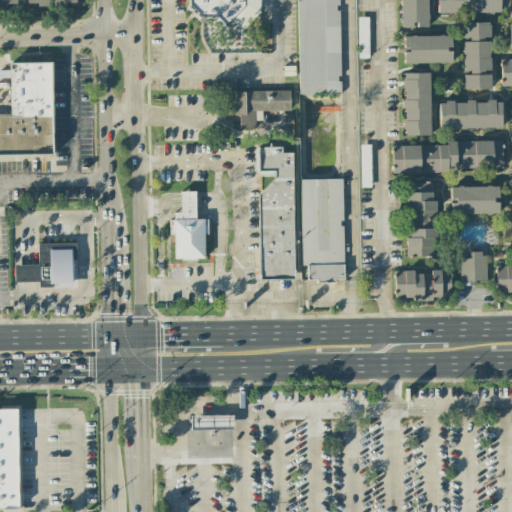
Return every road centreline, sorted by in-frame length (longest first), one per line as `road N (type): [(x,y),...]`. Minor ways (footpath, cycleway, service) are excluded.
road 1 (primary): [(108,371),(511,363)]
road 2 (residential): [(379,0),(384,331)]
road 3 (secondary): [(139,371),(134,86)]
road 4 (primary): [(511,327),(230,334)]
road 5 (secondary): [(101,35),(107,253)]
road 6 (primary): [(140,335),(0,337)]
road 7 (secondary): [(108,371),(109,499)]
